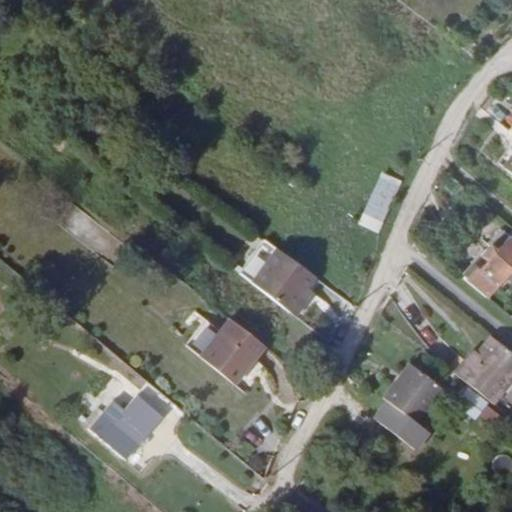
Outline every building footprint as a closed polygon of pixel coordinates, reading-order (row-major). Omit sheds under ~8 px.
[(511,134),(511,129),(510,127),(502,137),(506,141),(511,134)] [(491,151),(495,155),(506,141),(502,137),(491,151)] [(511,168),(511,145),(506,141),(495,155),(511,168)] [(364,268),(392,222),(378,213),(349,262),(364,268)] [(470,269),(464,276),(487,296),(504,276),(509,281),(511,278),(511,242),(503,235),(472,271),(470,269)] [(313,284),(276,256),(252,290),(288,319),(313,284)] [(233,390),(263,352),(227,323),(218,335),(205,324),(184,350),(233,390)] [(466,365),(460,361),(449,374),(489,409),(511,380),(511,358),(489,338),(474,355),(466,365)] [(469,350),(460,361),(466,365),(474,355),(469,350)] [(432,387),(402,361),(373,394),(377,397),(363,414),(402,447),(416,430),(404,420),(432,387)] [(110,409),(109,411),(135,435),(137,433),(147,442),(166,421),(139,398),(122,419),(110,409)] [(95,427),(123,451),(135,435),(109,411),(95,427)] [(455,423),(469,434),(477,423),(464,412),(455,423)] [(119,454),(123,451),(95,427),(91,431),(119,454)]
